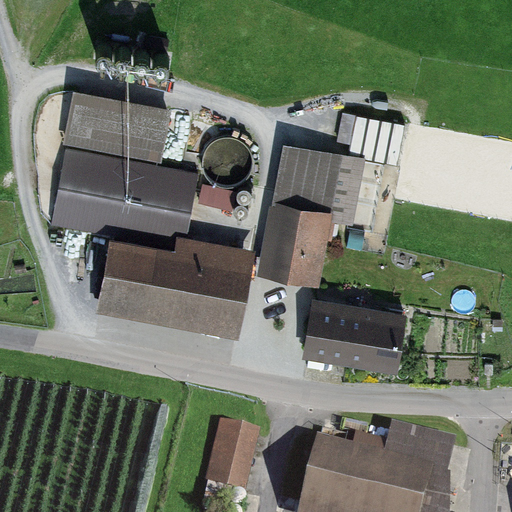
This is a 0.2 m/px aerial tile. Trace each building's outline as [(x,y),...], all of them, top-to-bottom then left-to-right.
[(167,109),(70,92),(61,142),(158,159),(167,109)] [(212,136),(205,141),(198,152),(197,161),(199,170),(204,177),(208,180),(216,184),(225,185),(233,183),(241,178),(247,168),(248,159),(247,150),(244,145),(238,139),(230,135),(221,134),(212,136)] [(369,159),(289,137),(275,190),(355,211),(369,159)] [(184,237),(197,171),(64,145),(51,211),(184,237)] [(329,207),(271,196),(257,268),(315,279),(329,207)] [(235,332),(245,250),(176,238),(173,255),(108,244),(99,306),(235,332)] [(407,310),(315,294),(305,351),(397,367),(407,310)] [(263,430),(218,420),(206,478),(250,487),(263,430)] [(439,511),(455,436),(387,422),(382,448),(318,435),(302,511),(439,511)]
